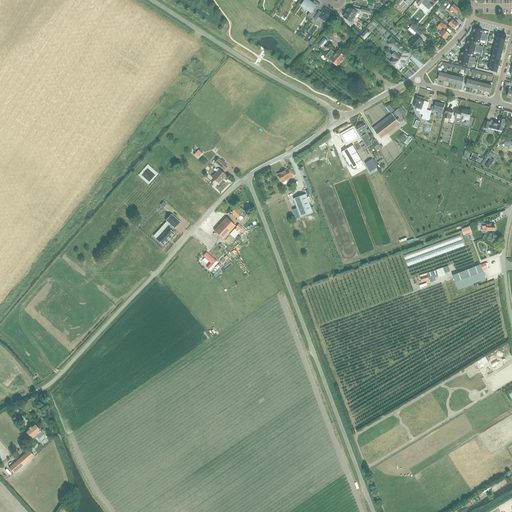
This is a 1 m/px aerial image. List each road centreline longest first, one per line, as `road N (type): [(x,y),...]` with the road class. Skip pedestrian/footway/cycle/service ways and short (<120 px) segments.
road 1 (unclassified): [(373,511),(246,177)]
road 2 (unclassified): [(0,407),(60,376),(246,177)]
road 3 (unclassified): [(329,107),(150,0)]
